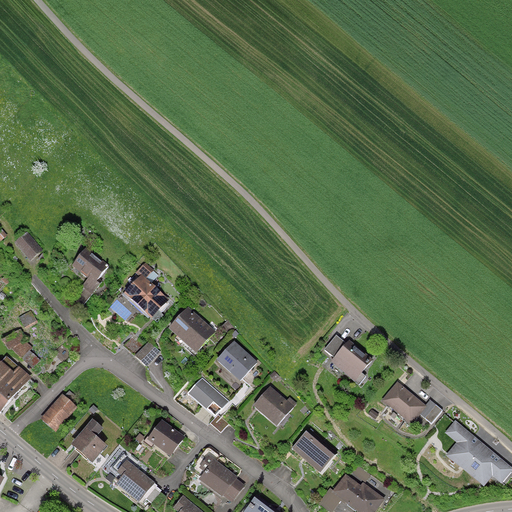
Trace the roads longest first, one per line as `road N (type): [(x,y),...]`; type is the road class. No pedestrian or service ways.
road 1 (unclassified): [(35,0),(120,88),(238,188),(366,323),(511,442)]
road 2 (residential): [(7,436),(96,343),(279,485),(301,511)]
road 3 (tertiary): [(7,436),(104,511)]
